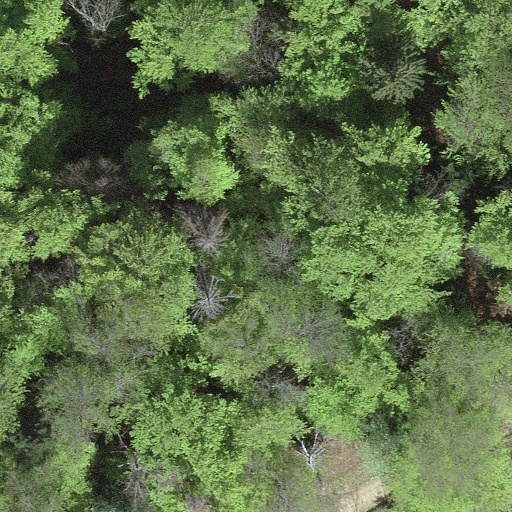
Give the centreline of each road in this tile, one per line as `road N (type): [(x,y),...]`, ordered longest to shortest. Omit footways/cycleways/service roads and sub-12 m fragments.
road 1 (track): [(0,78),(263,90),(511,143)]
road 2 (track): [(511,417),(342,511)]
